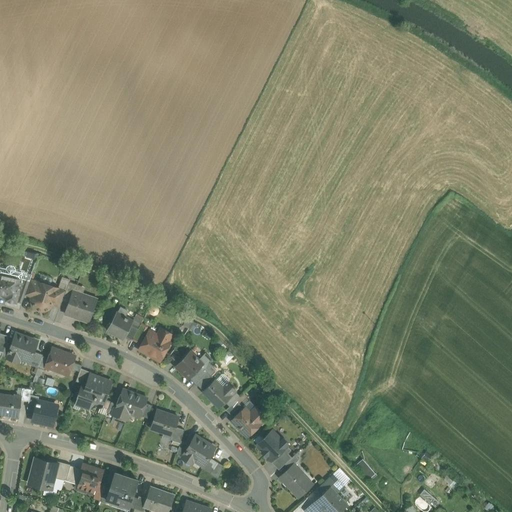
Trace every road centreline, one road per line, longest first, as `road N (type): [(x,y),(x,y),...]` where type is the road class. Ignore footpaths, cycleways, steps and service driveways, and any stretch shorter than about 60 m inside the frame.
road 1 (track): [(388,511),(210,327),(45,251),(0,242)]
road 2 (residential): [(254,511),(255,472),(164,377),(0,312)]
road 3 (residential): [(18,432),(178,477),(254,511)]
